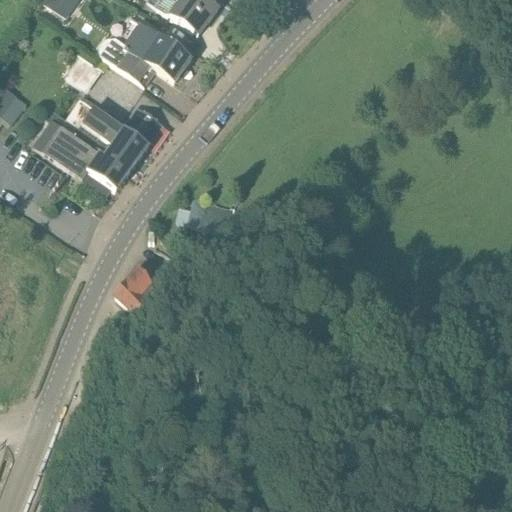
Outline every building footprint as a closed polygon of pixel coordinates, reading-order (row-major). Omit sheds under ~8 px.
[(196,42),(197,41),(208,27),(217,13),(199,0),(151,0),(146,6),(196,42)] [(173,89),(190,65),(139,28),(123,49),(114,43),(106,44),(100,48),(97,55),(98,61),(143,93),(155,76),(173,89)] [(83,96),(99,73),(75,56),(59,79),(83,96)] [(7,90),(0,98),(0,115),(13,126),(28,107),(7,90)] [(86,178),(87,179),(114,197),(146,154),(145,153),(162,130),(137,113),(119,137),(77,107),(59,131),(89,153),(89,154),(98,161),(86,178)] [(80,185),(86,178),(98,161),(89,154),(89,153),(59,131),(41,157),(80,185)] [(229,223),(191,215),(190,214),(186,234),(225,242),(229,223)] [(135,277),(114,301),(129,314),(137,321),(158,296),(150,290),(135,277)]
